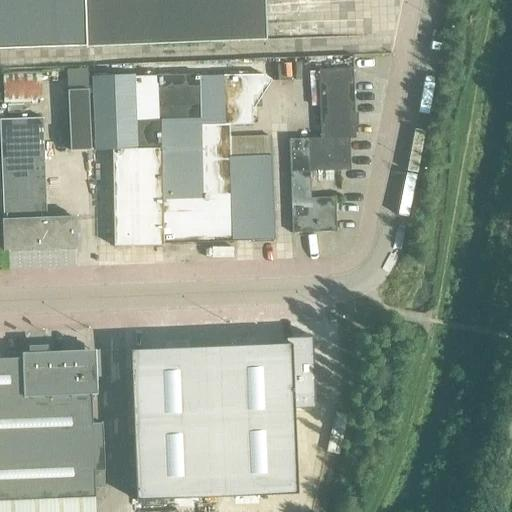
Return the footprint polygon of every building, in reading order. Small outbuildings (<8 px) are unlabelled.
[(0,0),(0,50),(85,47),(83,0),(0,0)] [(83,0),(86,47),(265,41),(264,0),(83,0)] [(41,75),(7,75),(8,104),(42,103),(41,75)] [(68,93),(71,152),(91,151),(88,92),(68,93)] [(43,120),(0,121),(0,122),(1,122),(5,222),(3,222),(4,252),(76,249),(75,220),(46,220),(42,121),(43,121),(43,120)] [(131,353),(136,504),(298,498),(295,408),(315,407),(313,347),(131,353)] [(22,360),(0,360),(0,504),(95,501),(94,473),(105,473),(103,425),(93,426),(91,397),(97,397),(95,352),(22,355),(22,360)]
